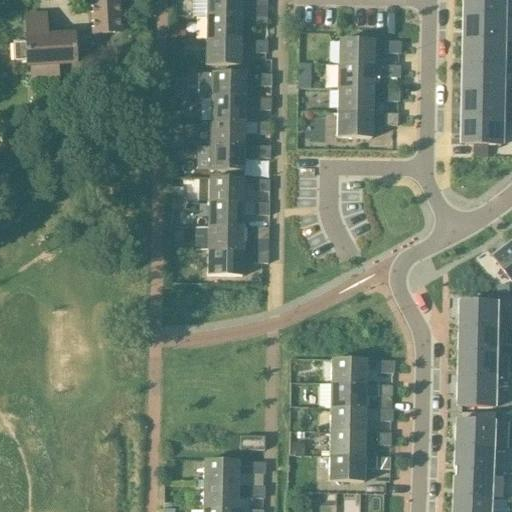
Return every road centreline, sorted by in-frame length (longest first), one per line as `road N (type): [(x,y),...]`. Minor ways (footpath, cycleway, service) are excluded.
road 1 (residential): [(415,511),(421,334),(396,271),(451,232)]
road 2 (residential): [(451,232),(423,170),(430,0)]
